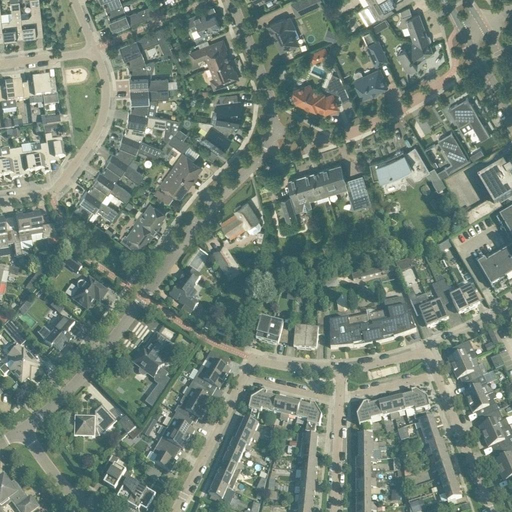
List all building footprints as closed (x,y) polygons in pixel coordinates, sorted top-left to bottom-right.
[(29,0),(31,14),(28,17),(21,18),(22,29),(21,29),(23,39),(29,38),(30,39),(36,39),(34,26),(42,26),(38,0),(29,0)] [(99,0),(100,2),(102,1),(106,10),(121,4),(119,0),(99,0)] [(324,4),(322,0),(297,0),(291,3),(297,16),(324,4)] [(375,0),(369,4),(378,20),(394,11),(391,5),(400,0),(375,0)] [(11,17),(8,21),(1,22),(2,32),(3,42),(10,41),(10,43),(16,42),(15,30),(21,29),(22,29),(21,18),(19,1),(10,2),(11,17)] [(112,32),(148,18),(156,14),(152,5),(144,8),(128,15),(125,14),(121,4),(106,10),(109,19),(107,20),(112,32)] [(215,14),(207,18),(204,11),(186,19),(192,31),(199,28),(202,35),(214,30),(217,31),(218,28),(221,27),(219,24),(220,21),(217,20),(215,14)] [(414,44),(398,55),(403,62),(402,63),(408,72),(407,72),(407,73),(411,70),(414,71),(415,68),(418,66),(416,64),(426,57),(434,54),(430,43),(430,42),(431,40),(431,39),(430,36),(428,35),(427,35),(419,14),(412,17),(411,14),(402,17),(398,25),(403,28),(408,26),(414,44)] [(285,20),(285,18),(276,21),(267,26),(272,37),(273,36),(280,51),(288,47),(289,49),(298,44),(294,35),(292,29),(295,28),(290,17),(285,20)] [(385,19),(373,26),(377,32),(389,25),(385,19)] [(162,29),(119,47),(123,59),(125,58),(128,68),(145,64),(143,58),(141,52),(142,49),(158,42),(160,45),(167,42),(166,38),(162,29)] [(328,29),(325,38),(337,42),(340,33),(328,29)] [(376,65),(386,60),(378,41),(368,46),(376,65)] [(190,53),(193,62),(206,57),(210,68),(229,60),(225,49),(217,52),(216,49),(216,50),(213,44),(204,48),(199,50),(190,53)] [(325,46),(316,50),(321,60),(329,56),(325,46)] [(210,68),(214,79),(211,80),(214,89),(229,83),(226,77),(227,77),(226,74),(234,71),(229,60),(210,68)] [(128,68),(130,78),(129,78),(129,90),(168,88),(172,88),(172,82),(168,82),(167,78),(150,79),(147,77),(147,71),(145,64),(128,68)] [(354,73),(354,76),(356,80),(355,81),(363,98),(387,87),(379,70),(364,77),(361,72),(359,71),(354,73)] [(338,76),(331,91),(340,95),(343,102),(350,99),(340,77),(338,76)] [(49,80),(49,77),(40,78),(43,103),(57,101),(57,95),(55,79),(49,80)] [(32,79),(32,82),(27,83),(29,101),(30,105),(43,104),(43,103),(40,78),(32,79)] [(21,85),(21,82),(13,83),(15,102),(29,101),(27,83),(26,83),(27,85),(21,85)] [(4,84),(5,87),(0,88),(0,94),(1,104),(2,111),(16,109),(15,102),(13,83),(4,84)] [(309,85),(304,87),(292,91),(296,102),(316,111),(317,109),(326,113),(337,108),(332,95),(326,97),(322,96),(323,94),(311,89),(309,85)] [(130,103),(132,103),(130,112),(128,112),(148,116),(148,115),(154,116),(156,99),(168,98),(168,94),(177,94),(177,88),(172,88),(168,88),(129,90),(130,103)] [(222,99),(223,103),(216,104),(217,112),(215,123),(234,127),(239,127),(240,118),(237,117),(238,110),(242,109),(241,101),(237,101),(236,93),(226,94),(222,99)] [(459,127),(469,121),(481,141),(490,136),(468,98),(466,99),(457,104),(448,109),(449,110),(451,109),(454,114),(452,115),(459,127)] [(126,125),(128,125),(124,134),(122,133),(122,134),(140,141),(141,141),(143,134),(144,127),(147,126),(164,129),(165,125),(169,126),(170,120),(166,119),(166,118),(154,116),(148,115),(148,116),(128,112),(126,125)] [(203,137),(200,142),(208,148),(209,146),(221,154),(227,147),(224,145),(225,144),(228,145),(232,140),(227,136),(234,127),(215,123),(199,121),(198,124),(208,131),(203,137)] [(470,163),(452,132),(438,140),(447,156),(452,153),(457,160),(437,172),(442,180),(470,163)] [(174,133),(168,141),(182,152),(188,144),(174,133)] [(118,145),(119,146),(114,154),(112,153),(128,165),(128,164),(132,158),(135,152),(138,151),(154,157),(155,156),(157,156),(162,149),(141,141),(140,141),(122,134),(118,145)] [(51,135),(44,136),(46,145),(49,163),(50,163),(56,162),(58,164),(59,162),(59,159),(65,157),(65,155),(62,139),(52,140),(51,135)] [(39,143),(30,145),(32,153),(35,170),(35,172),(40,171),(41,174),(43,175),(45,173),(51,172),(50,167),(50,163),(49,163),(46,145),(40,146),(39,143)] [(191,146),(186,151),(194,158),(199,153),(191,146)] [(375,162),(372,163),(370,163),(371,170),(373,180),(383,177),(385,182),(387,181),(392,179),(396,177),(401,176),(406,173),(409,171),(415,180),(430,171),(420,155),(415,146),(405,154),(403,151),(403,150),(399,152),(396,154),(392,156),(388,158),(385,159),(381,160),(375,162)] [(8,148),(0,149),(0,156),(0,158),(3,176),(3,177),(9,176),(10,179),(12,181),(13,178),(20,177),(19,173),(15,150),(9,151),(8,148)] [(22,149),(15,150),(19,173),(20,177),(26,176),(28,178),(30,176),(29,173),(35,172),(35,170),(32,153),(22,155),(22,149)] [(105,163),(106,164),(101,172),(99,171),(99,172),(114,182),(120,174),(123,173),(138,184),(144,175),(128,164),(128,165),(112,153),(105,163)] [(190,160),(191,159),(183,153),(171,169),(198,188),(192,183),(195,178),(193,176),(195,174),(196,174),(201,167),(190,160)] [(502,208),(499,203),(511,195),(511,180),(509,176),(511,174),(511,171),(510,168),(508,170),(504,163),(478,178),(491,201),(464,217),(470,227),(502,208)] [(290,197),(281,200),(284,210),(287,221),(296,218),(294,212),(300,210),(311,206),(310,201),(316,198),(318,203),(329,199),(328,195),(334,193),(342,191),(340,184),(346,183),(346,181),(343,174),(341,164),(320,170),(298,177),(288,180),(289,183),(294,198),(290,199),(290,197)] [(191,184),(198,189),(198,188),(171,169),(160,185),(168,191),(169,190),(179,198),(184,190),(183,190),(185,187),(187,189),(191,184)] [(436,170),(430,174),(435,183),(436,184),(436,185),(437,187),(437,188),(438,188),(444,184),(442,180),(437,172),(436,170)] [(92,182),(93,183),(88,191),(86,190),(101,201),(107,192),(110,192),(125,202),(131,194),(114,182),(99,172),(92,182)] [(359,187),(351,190),(355,204),(356,209),(361,207),(361,210),(365,208),(365,206),(359,187)] [(154,193),(168,204),(173,198),(165,192),(164,193),(157,188),(154,193)] [(79,200),(80,201),(74,210),(88,220),(94,211),(97,210),(112,221),(118,212),(101,201),(86,190),(79,200)] [(150,203),(143,213),(142,212),(137,218),(158,234),(159,233),(152,228),(156,223),(157,224),(165,214),(150,203)] [(247,203),(235,211),(237,213),(221,224),(226,232),(230,239),(247,228),(250,232),(254,233),(260,230),(261,226),(258,221),(259,220),(247,203)] [(511,209),(497,218),(501,226),(505,224),(511,236),(511,248),(510,250),(509,249),(487,262),(484,257),(477,262),(493,290),(494,289),(492,286),(499,282),(500,285),(508,281),(507,278),(511,274),(511,209)] [(33,217),(28,218),(32,242),(43,240),(43,244),(45,243),(59,241),(58,238),(53,225),(41,227),(39,213),(32,214),(33,217)] [(15,217),(16,221),(17,232),(12,233),(14,245),(16,258),(22,257),(21,250),(32,248),(32,242),(28,218),(23,219),(22,215),(15,217)] [(150,235),(148,234),(151,229),(158,234),(137,218),(133,224),(134,225),(127,235),(141,246),(150,235)] [(0,219),(0,250),(8,249),(8,246),(14,245),(12,233),(6,233),(3,219),(0,219)] [(225,249),(213,256),(225,276),(237,269),(225,249)] [(77,274),(82,267),(69,257),(64,264),(77,274)] [(397,262),(399,271),(414,268),(412,259),(397,262)] [(381,268),(360,273),(362,279),(383,274),(383,275),(397,271),(396,264),(381,267),(381,268)] [(0,283),(0,284),(3,272),(8,274),(9,267),(0,265),(0,283)] [(182,282),(172,297),(173,297),(185,306),(193,312),(200,303),(192,297),(195,292),(193,290),(201,279),(198,277),(190,271),(185,278),(187,279),(184,284),(182,282)] [(45,275),(37,273),(25,289),(33,291),(45,275)] [(77,289),(78,290),(80,291),(73,300),(87,311),(95,299),(97,301),(96,301),(99,303),(107,293),(88,279),(85,284),(83,283),(82,282),(81,282),(80,282),(79,283),(78,283),(77,284),(77,285),(77,286),(77,287),(77,288),(77,289)] [(444,295),(450,293),(444,281),(438,283),(444,295)] [(264,283),(264,285),(260,285),(260,293),(276,292),(276,283),(264,283)] [(444,295),(438,283),(432,286),(438,298),(444,295)] [(473,291),(471,286),(460,292),(468,307),(470,310),(480,305),(479,303),(484,300),(479,289),(473,291)] [(470,310),(468,307),(460,292),(450,297),(460,316),(470,310)] [(408,296),(413,308),(419,306),(414,294),(408,296)] [(386,311),(330,323),(331,349),(339,349),(347,349),(354,348),(357,347),(359,347),(366,346),(369,345),(373,345),(371,339),(375,339),(376,344),(386,342),(389,341),(392,340),(398,338),(402,337),(409,334),(416,332),(406,307),(403,298),(384,301),(386,311)] [(55,301),(50,307),(60,315),(64,309),(55,301)] [(449,320),(441,301),(430,305),(437,321),(438,325),(449,320)] [(438,325),(437,321),(430,305),(420,310),(428,329),(438,325)] [(2,315),(0,317),(0,320),(6,325),(9,321),(2,315)] [(210,330),(231,339),(234,329),(220,324),(222,318),(215,315),(210,330)] [(281,321),(279,324),(273,323),(268,343),(279,346),(279,343),(287,344),(289,332),(292,316),(290,316),(287,316),(285,317),(282,319),(281,321)] [(44,328),(38,335),(43,341),(52,349),(53,347),(59,353),(66,345),(67,345),(70,342),(70,341),(71,339),(69,337),(68,336),(68,334),(74,327),(66,320),(63,317),(57,324),(54,327),(55,331),(52,334),(44,328)] [(260,325),(254,324),(251,336),(257,337),(256,340),(268,343),(273,323),(262,320),(260,325)] [(22,333),(10,321),(2,329),(13,342),(22,333)] [(307,329),(296,328),(295,333),(289,332),(287,344),(294,346),(294,349),(305,350),(307,329)] [(318,341),(319,330),(307,329),(305,350),(314,350),(317,351),(317,348),(318,341)] [(146,368),(148,369),(148,373),(148,374),(154,378),(155,383),(159,386),(146,403),(154,409),(171,381),(166,378),(168,375),(161,369),(171,356),(166,352),(171,346),(157,336),(150,346),(152,347),(148,352),(144,350),(134,363),(141,369),(142,368),(146,368)] [(450,359),(448,360),(453,370),(456,369),(476,360),(473,354),(474,353),(470,342),(455,349),(458,355),(450,359)] [(31,375),(34,378),(41,372),(38,369),(39,368),(23,350),(22,351),(18,347),(15,344),(7,351),(10,354),(8,356),(12,361),(10,362),(14,367),(9,371),(21,384),(31,375)] [(230,360),(211,352),(206,362),(213,366),(210,371),(225,380),(231,370),(226,368),(230,360)] [(456,369),(453,370),(458,381),(459,380),(461,379),(467,376),(470,383),(483,377),(479,367),(478,366),(477,359),(476,360),(456,369)] [(194,381),(193,382),(209,391),(212,386),(217,389),(219,390),(225,380),(210,371),(203,367),(202,367),(199,373),(194,381)] [(465,393),(464,394),(468,404),(471,403),(494,393),(493,391),(488,388),(488,387),(483,377),(470,383),(473,389),(465,393)] [(193,382),(184,397),(192,402),(204,409),(207,411),(213,401),(210,399),(206,397),(209,391),(193,382)] [(416,392),(404,394),(405,397),(407,404),(409,411),(415,409),(417,416),(414,417),(415,421),(424,418),(422,411),(426,410),(430,409),(428,398),(416,392)] [(249,410),(252,411),(256,412),(254,419),(258,421),(260,413),(261,413),(262,410),(271,412),(274,398),(275,396),(264,393),(252,400),(249,410)] [(471,403),(468,404),(473,415),(475,414),(476,413),(483,410),(486,417),(499,411),(494,401),(497,400),(494,393),(471,403)] [(391,401),(395,420),(396,423),(400,422),(398,413),(409,411),(407,404),(405,397),(391,401)] [(284,421),(289,402),(274,398),(271,412),(281,415),(280,420),(284,421)] [(392,420),(395,420),(391,401),(376,404),(380,418),(390,415),(392,420)] [(183,404),(181,408),(178,407),(175,412),(177,414),(193,423),(196,424),(199,419),(201,421),(207,411),(192,402),(189,407),(183,404)] [(289,402),(284,421),(288,422),(289,417),(300,419),(303,405),(289,402)] [(371,420),(380,418),(376,404),(376,402),(364,405),(357,416),(360,427),(363,426),(367,425),(368,433),(373,433),(370,424),(372,424),(371,420)] [(315,406),(304,403),(303,405),(300,419),(308,421),(307,425),(309,425),(307,433),(312,433),(313,426),(317,427),(320,428),(322,417),(315,406)] [(95,418),(75,417),(75,437),(95,438),(95,429),(99,429),(104,435),(117,422),(102,406),(95,413),(95,418)] [(499,411),(486,417),(489,423),(479,428),(484,438),(506,428),(509,427),(506,420),(503,422),(499,411)] [(189,428),(193,423),(177,414),(168,429),(174,432),(189,441),(195,431),(189,428)] [(127,416),(118,424),(128,435),(137,426),(127,416)] [(419,423),(422,431),(417,432),(418,436),(437,430),(433,418),(419,423)] [(151,419),(142,434),(148,438),(157,423),(151,419)] [(256,432),(259,425),(246,419),(241,430),(259,438),(260,434),(256,432)] [(484,438),(489,449),(498,444),(501,451),(511,445),(511,437),(511,438),(506,428),(484,438)] [(189,441),(174,432),(168,429),(159,444),(171,451),(174,446),(183,451),(189,441)] [(257,442),(259,438),(241,430),(236,441),(249,447),(252,440),(257,442)] [(437,430),(418,436),(419,440),(424,438),(427,446),(440,441),(437,430)] [(308,436),(304,436),(303,444),(298,443),(297,447),(317,449),(318,437),(308,436)] [(373,444),(373,436),(359,436),(359,448),(384,447),(384,444),(373,444)] [(234,440),(229,451),(242,457),(245,450),(250,452),(252,448),(249,447),(236,441),(234,440)] [(443,440),(440,441),(427,446),(424,446),(425,450),(430,449),(433,456),(447,452),(443,440)] [(269,443),(266,448),(274,452),(277,446),(272,444),(269,443)] [(177,463),(174,461),(167,457),(171,451),(159,444),(153,454),(159,458),(155,464),(171,473),(177,463)] [(511,445),(501,451),(504,457),(495,462),(499,472),(511,466),(511,445)] [(297,447),(296,451),(302,452),(301,459),(315,461),(316,461),(317,449),(297,447)] [(384,448),(384,447),(359,448),(359,460),(361,460),(373,460),(373,452),(383,452),(383,448),(384,448)] [(239,464),(242,457),(229,451),(224,462),(242,470),(244,466),(239,464)] [(447,452),(433,456),(435,464),(430,466),(432,469),(450,463),(447,452)] [(110,461),(105,469),(111,473),(106,482),(111,488),(115,491),(117,488),(119,484),(127,472),(130,467),(119,461),(112,457),(110,461)] [(298,459),(297,463),(303,464),(303,472),(317,473),(318,461),(316,461),(315,461),(301,459),(298,459)] [(361,460),(359,460),(356,460),(357,472),(371,472),(371,464),(376,464),(376,460),(373,460),(361,460)] [(237,481),(242,470),(224,462),(219,473),(237,481)] [(432,469),(433,473),(438,472),(440,479),(454,475),(450,463),(432,469)] [(504,483),(506,482),(511,478),(511,466),(499,472),(504,483)] [(127,472),(119,484),(125,488),(120,496),(124,503),(129,506),(132,500),(140,487),(129,481),(132,476),(127,472)] [(317,473),(303,472),(302,480),(297,479),(296,483),(316,485),(317,473)] [(371,480),(371,472),(357,472),(357,484),(376,484),(382,484),(382,480),(376,480),(371,480)] [(232,492),(237,481),(219,473),(214,484),(232,492)] [(443,487),(438,488),(439,492),(458,486),(454,475),(440,479),(443,487)] [(0,511),(1,511),(0,511),(11,503),(17,511),(31,511),(38,507),(30,497),(29,498),(27,495),(24,497),(14,483),(9,487),(3,478),(0,479),(0,511)] [(262,479),(257,490),(264,493),(267,481),(266,481),(262,479)] [(316,485),(296,483),(296,487),(301,488),(300,496),(315,497),(316,485)] [(214,484),(209,495),(212,496),(230,504),(235,493),(232,492),(214,484)] [(376,488),(376,484),(357,484),(357,496),(371,496),(371,488),(376,488)] [(439,492),(440,496),(445,494),(448,502),(452,501),(462,498),(458,486),(439,492)] [(132,500),(129,506),(136,510),(138,507),(141,509),(146,511),(147,511),(148,510),(151,511),(153,511),(159,503),(154,501),(156,497),(150,493),(142,488),(140,487),(132,500)] [(315,497),(300,496),(299,504),(294,503),(294,507),(313,509),(315,497)] [(371,504),(371,496),(357,496),(357,508),(377,508),(377,504),(371,504)] [(412,511),(419,511),(421,511),(418,501),(410,504),(412,511)]
